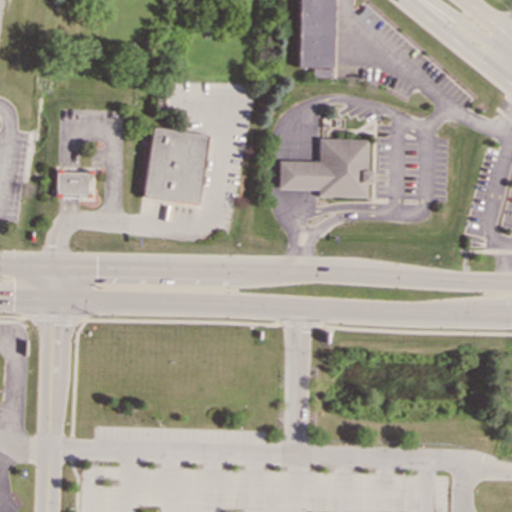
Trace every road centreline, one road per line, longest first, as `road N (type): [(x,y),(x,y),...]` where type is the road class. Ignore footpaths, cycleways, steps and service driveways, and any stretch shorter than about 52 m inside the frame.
road 1 (secondary): [(511,285),(0,268)]
road 2 (secondary): [(0,301),(511,317)]
road 3 (residential): [(54,271),(47,511)]
road 4 (primary): [(405,0),(511,91)]
road 5 (primary): [(431,0),(484,41),(511,48),(493,75)]
